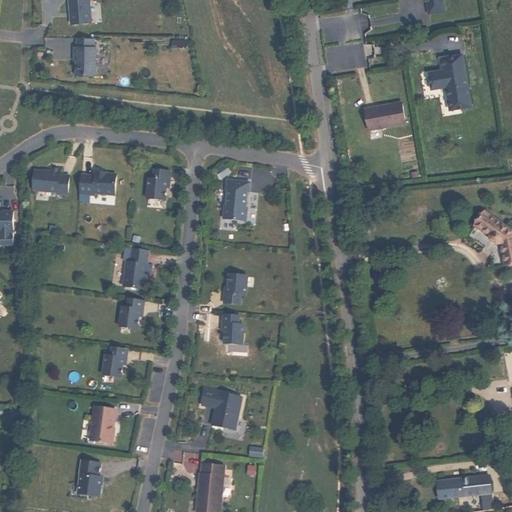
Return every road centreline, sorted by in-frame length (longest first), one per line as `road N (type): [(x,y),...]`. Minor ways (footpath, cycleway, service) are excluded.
road 1 (residential): [(196,144),(182,314),(143,511)]
road 2 (tertiary): [(329,168),(362,511)]
road 3 (residential): [(0,165),(57,132),(196,144)]
road 4 (tertiary): [(305,0),(329,168)]
road 5 (residential): [(196,144),(329,168)]
